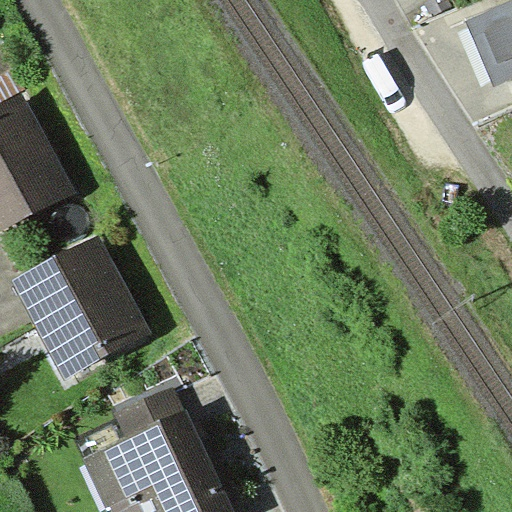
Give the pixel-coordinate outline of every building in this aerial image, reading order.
[(511,1),(466,20),(493,87),(511,78),(511,1)] [(22,92),(0,104),(0,230),(75,190),(22,92)] [(101,233),(12,279),(64,380),(153,334),(101,233)] [(127,437),(186,409),(174,385),(115,413),(127,437)] [(127,437),(83,457),(106,507),(110,506),(112,511),(233,511),(186,409),(127,437)]
